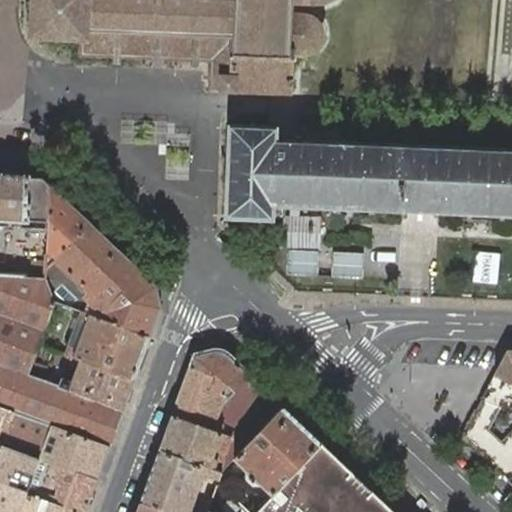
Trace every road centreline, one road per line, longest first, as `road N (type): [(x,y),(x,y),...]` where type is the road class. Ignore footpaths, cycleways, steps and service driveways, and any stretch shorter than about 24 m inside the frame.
road 1 (residential): [(222,277),(81,147),(0,131)]
road 2 (residential): [(222,277),(163,356),(107,511)]
road 3 (tertiary): [(351,398),(473,511)]
road 4 (residential): [(430,323),(389,312),(276,327)]
